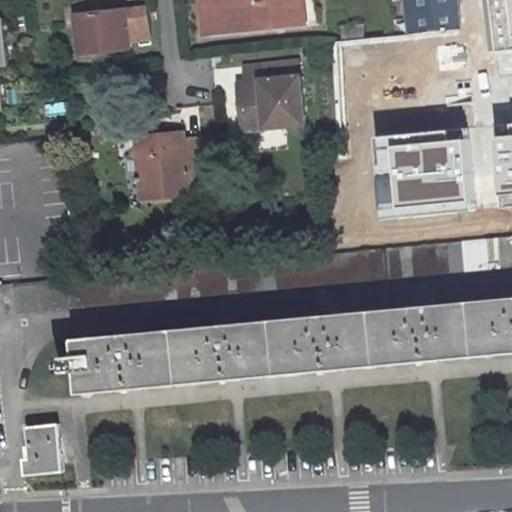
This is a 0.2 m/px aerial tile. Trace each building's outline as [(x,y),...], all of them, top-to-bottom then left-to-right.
[(302,0),(200,0),(205,38),(305,29),(302,0)] [(469,79),(461,12),(511,7),(511,0),(407,0),(412,37),(339,45),(351,148),(424,141),(417,85),(469,79)] [(133,49),(133,41),(152,39),(148,10),(79,16),(83,53),(133,49)] [(0,66),(10,65),(5,24),(0,24),(0,66)] [(362,31),(341,33),(342,43),(363,41),(362,31)] [(249,86),(241,87),(245,134),(286,130),(281,85),(289,84),(288,68),(249,72),(249,86)] [(185,135),(138,140),(141,170),(142,180),(189,176),(189,184),(205,181),(201,142),(186,143),(185,135)] [(4,172),(0,172),(0,224),(10,224),(4,172)] [(69,215),(26,219),(28,233),(70,229),(69,215)] [(511,236),(0,286),(0,316),(511,265),(511,236)] [(511,298),(76,344),(77,358),(59,360),(60,374),(79,373),(82,397),(511,352),(511,298)] [(60,429),(31,432),(36,478),(65,475),(60,429)]
